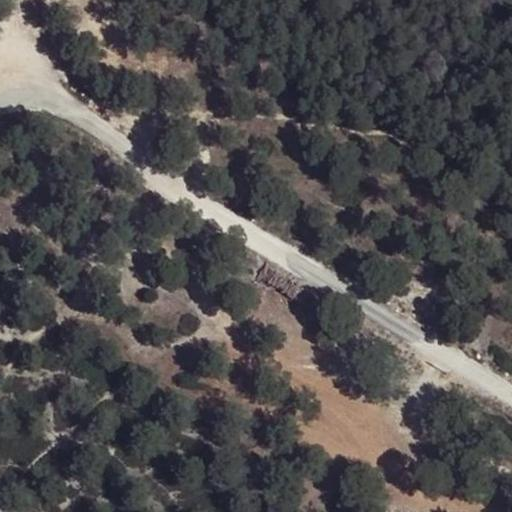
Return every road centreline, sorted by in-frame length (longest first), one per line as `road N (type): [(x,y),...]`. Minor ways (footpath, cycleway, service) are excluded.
road 1 (track): [(30,76),(263,242),(511,396)]
road 2 (track): [(445,357),(426,382),(424,417),(511,473)]
